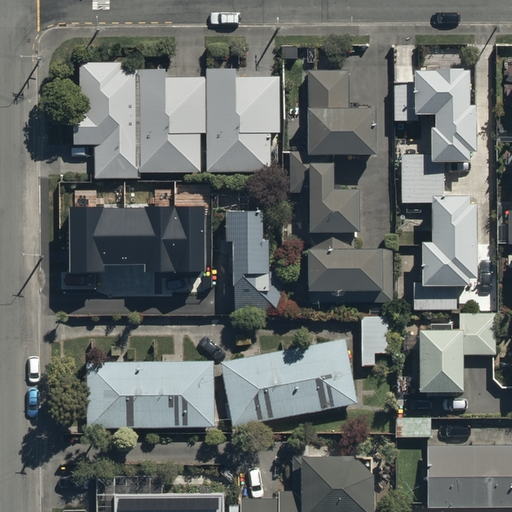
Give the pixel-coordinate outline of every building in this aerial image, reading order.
[(125,58),(81,59),(82,115),(74,115),(75,144),(94,143),(94,174),(140,172),(140,171),(270,167),(269,131),(280,131),(279,73),(236,74),(235,64),(204,65),(204,73),(165,74),(164,63),(125,64),(125,58)] [(414,78),(395,79),(396,117),(417,117),(417,111),(434,110),(434,119),(431,119),(432,152),(401,152),(402,200),(433,199),(433,235),(424,235),(425,274),(414,274),(414,307),(456,306),(456,282),(468,282),(467,272),(477,271),(476,198),(472,198),(472,191),(445,192),(444,155),(469,155),(469,146),(476,146),(475,101),(470,101),(470,61),(414,62),(414,78)] [(350,66),(309,66),(310,148),(293,148),(293,192),(309,191),(310,302),(391,301),(390,244),(360,244),(359,184),(338,184),(338,154),(376,154),(376,100),(351,100),(350,66)] [(149,181),(119,180),(118,203),(115,203),(112,295),(204,298),(205,265),(194,264),(195,237),(207,238),(208,205),(148,203),(149,181)] [(264,203),(227,203),(227,235),(234,235),(234,311),(282,311),(282,269),(273,269),(273,233),(264,233),(264,203)] [(430,321),(419,321),(419,386),(465,386),(465,353),(495,353),(495,309),(459,309),(459,323),(453,323),(453,319),(430,319),(430,321)] [(393,314),(361,314),(361,365),(374,365),(374,349),(393,349),(393,314)] [(348,333),(220,359),(234,424),(361,397),(348,333)] [(214,355),(86,357),(87,424),(215,421),(214,355)] [(433,415),(397,413),(397,434),(432,435),(433,415)] [(511,438),(428,440),(430,503),(511,501),(511,438)] [(242,501),(231,501),(230,511),(372,511),(374,451),(301,449),(301,452),(295,451),(294,488),(280,488),(280,494),(242,493),(242,501)] [(162,470),(97,469),(96,511),(223,511),(224,490),(162,489),(162,470)]
